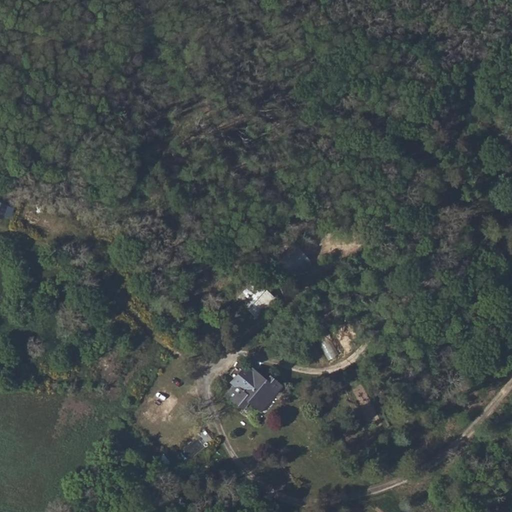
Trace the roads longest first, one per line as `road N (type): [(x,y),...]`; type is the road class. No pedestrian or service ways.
road 1 (residential): [(511,247),(445,281),(403,311),(374,346),(338,367),(308,372),(237,352),(205,379),(210,408)]
road 2 (track): [(210,408),(237,461),(259,483),(281,497),(315,502),(370,492),(452,454),(511,389)]
